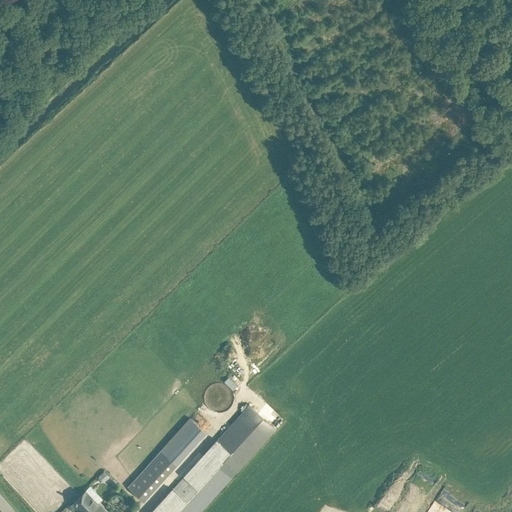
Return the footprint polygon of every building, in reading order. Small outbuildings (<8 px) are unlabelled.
[(206,404),(209,408),(214,410),(219,411),(224,410),(228,407),(231,404),(233,399),(233,394),(232,389),(229,385),(225,382),(220,381),(215,381),(210,383),(207,386),(204,390),(203,395),(204,400),(206,404)] [(199,511),(276,428),(249,404),(151,511),(199,511)] [(128,486),(130,484),(145,498),(144,500),(143,500),(206,432),(190,418),(128,486),(128,487),(128,486)] [(98,475),(98,478),(100,480),(103,480),(108,475),(103,470),(98,475)] [(86,490),(72,504),(80,511),(104,511),(106,511),(86,490)]
